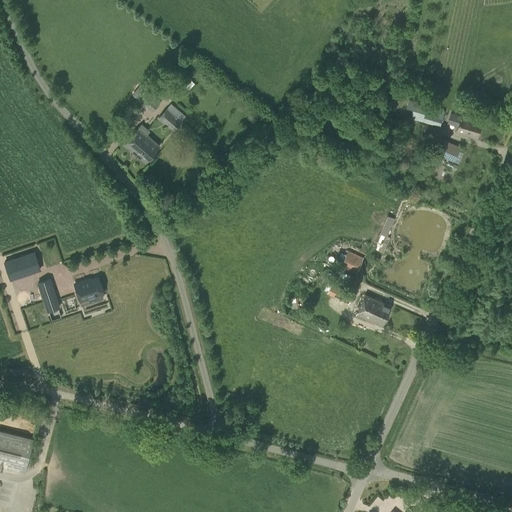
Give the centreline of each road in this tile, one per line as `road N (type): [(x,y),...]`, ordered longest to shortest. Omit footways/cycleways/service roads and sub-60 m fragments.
road 1 (unclassified): [(0,0),(34,73),(159,229),(220,434)]
road 2 (unclassified): [(363,472),(511,155)]
road 3 (unclassified): [(220,434),(0,384)]
road 4 (unclassified): [(511,509),(363,472)]
road 5 (unclassified): [(363,472),(220,434)]
